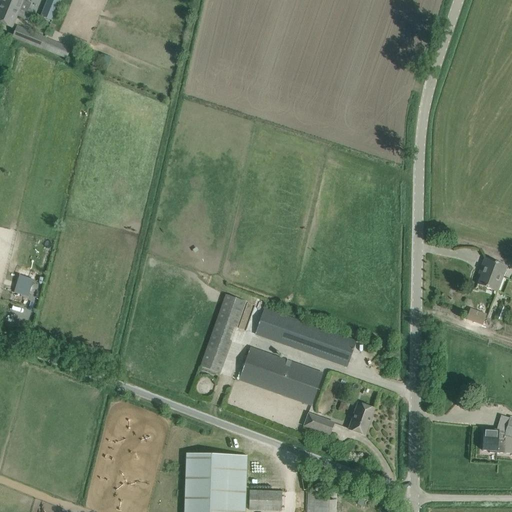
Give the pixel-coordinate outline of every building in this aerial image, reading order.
[(30,4),(20,0),(2,0),(1,3),(26,13),(30,4)] [(46,0),(40,16),(53,21),(61,0),(46,0)] [(1,3),(0,5),(0,22),(8,25),(12,27),(19,10),(1,3)] [(17,27),(13,36),(66,59),(70,49),(62,46),(61,49),(44,42),(45,40),(45,39),(45,38),(44,40),(32,35),(32,33),(17,27)] [(481,275),(478,284),(494,290),(497,292),(498,290),(503,278),(507,267),(491,261),(488,269),(484,267),(481,275)] [(19,278),(16,290),(28,294),(32,282),(33,281),(20,277),(19,278)] [(226,295),(200,366),(220,373),(232,341),(229,340),(234,327),(236,327),(245,302),(226,295)] [(485,314),(488,308),(476,304),(474,309),(474,310),(472,310),(471,309),(470,309),(467,319),(482,325),(486,314),(485,314)] [(496,318),(502,320),(507,309),(501,306),(496,318)] [(347,367),(356,341),(265,308),(256,333),(347,367)] [(251,347),(239,380),(311,406),(323,373),(251,347)] [(349,430),(365,435),(374,409),(358,403),(349,430)] [(304,426),(322,432),(330,435),(334,423),(308,414),(304,426)] [(483,432),(482,450),(489,451),(489,453),(497,454),(505,454),(511,454),(511,417),(510,417),(505,432),(498,431),(498,430),(484,429),(483,432)] [(245,511),(247,456),(186,454),(184,511),(245,511)] [(281,511),(282,492),(250,491),(249,510),(281,511)] [(334,511),(336,493),(308,492),(307,511),(334,511)]
